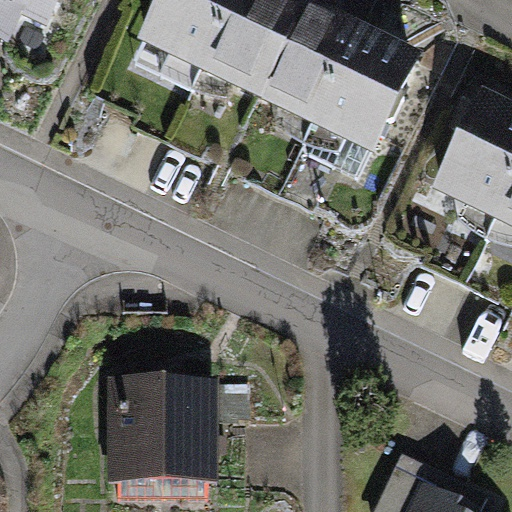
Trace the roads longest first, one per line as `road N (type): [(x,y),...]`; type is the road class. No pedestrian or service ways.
road 1 (residential): [(82,221),(511,425)]
road 2 (residential): [(0,357),(82,221)]
